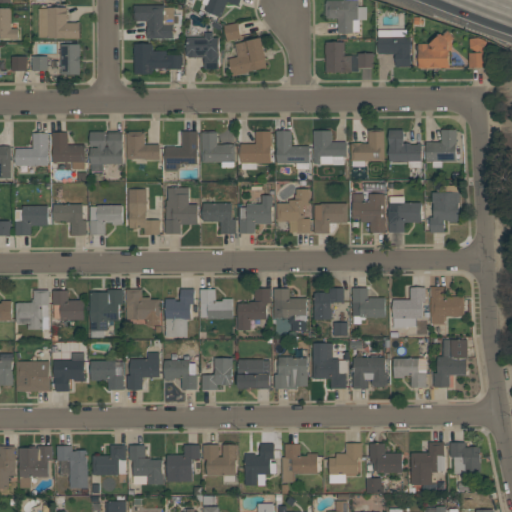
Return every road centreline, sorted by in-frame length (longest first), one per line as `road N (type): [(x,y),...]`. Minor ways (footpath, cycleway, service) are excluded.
road 1 (residential): [(0,419),(495,416)]
road 2 (residential): [(0,263),(484,260)]
road 3 (residential): [(0,102),(472,103)]
